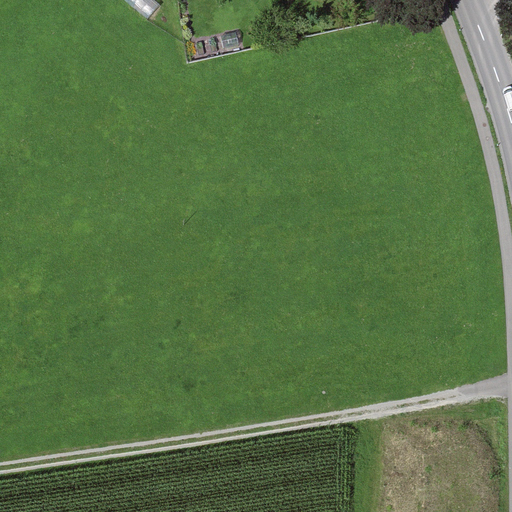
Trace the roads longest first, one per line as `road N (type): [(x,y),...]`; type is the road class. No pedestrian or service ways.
road 1 (track): [(511,386),(0,476)]
road 2 (secondary): [(469,0),(511,120)]
